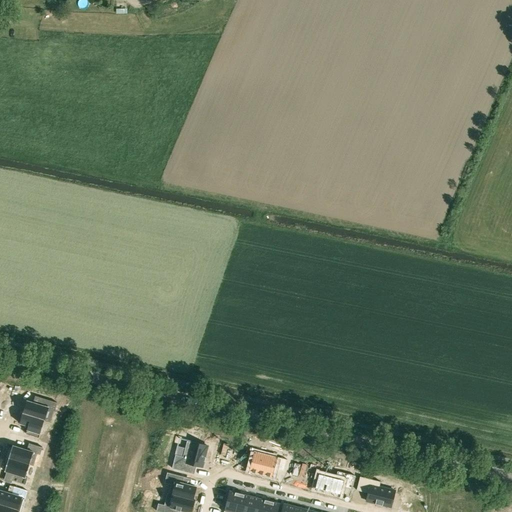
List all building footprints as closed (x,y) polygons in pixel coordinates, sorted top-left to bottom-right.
[(23,413),(44,419),(44,420),(50,422),(53,411),(54,411),(57,402),(38,396),(35,404),(27,401),(23,413)] [(23,412),(20,423),(28,426),(26,434),(39,438),(44,420),(44,419),(23,413),(23,412)] [(175,455),(172,469),(194,474),(196,465),(202,467),(203,461),(204,461),(205,461),(204,460),(204,458),(205,458),(205,457),(204,457),(207,446),(186,441),(183,457),(175,455)] [(13,445),(9,458),(30,464),(30,465),(34,466),(37,454),(40,455),(42,447),(29,443),(27,450),(13,445)] [(254,452),(249,471),(272,477),(274,469),(284,472),(287,459),(276,457),(254,452)] [(9,458),(5,471),(14,474),(12,481),(26,485),(28,477),(26,477),(30,465),(30,464),(9,458)] [(319,473),(315,488),(340,494),(342,486),(352,489),(355,476),(337,471),(336,478),(319,473)] [(167,472),(165,483),(171,484),(169,493),(193,499),(196,487),(182,483),(184,477),(167,472)] [(360,476),(357,490),(368,493),(366,501),(375,503),(375,504),(382,505),(391,507),(395,490),(379,486),(380,482),(360,476)] [(0,490),(0,504),(20,510),(24,499),(25,499),(27,491),(14,487),(12,494),(8,493),(0,490)] [(229,491),(223,511),(235,511),(240,493),(229,491)] [(158,503),(156,511),(160,511),(174,511),(176,509),(189,511),(191,511),(195,500),(193,499),(169,493),(167,493),(164,505),(158,503)] [(245,511),(250,496),(240,493),(235,511),(245,511)] [(250,496),(245,511),(256,511),(260,498),(250,496)] [(260,498),(256,511),(266,511),(269,501),(260,498)] [(277,511),(280,503),(269,501),(266,511),(277,511)]
